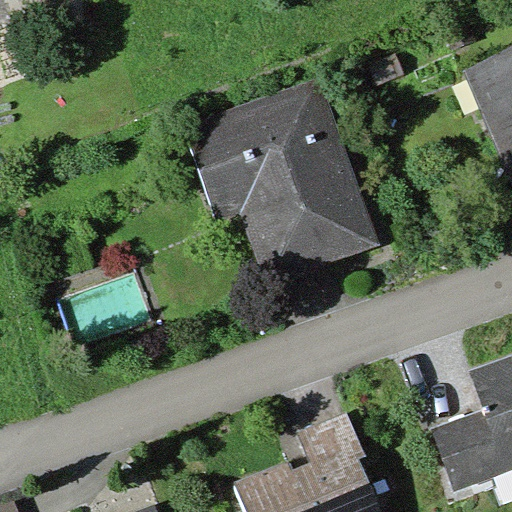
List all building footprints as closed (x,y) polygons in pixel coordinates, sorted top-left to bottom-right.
[(445,35),(452,50),(475,39),(468,24),(445,35)] [(368,64),(376,86),(404,76),(397,54),(368,64)] [(511,63),(475,80),(511,165),(511,63)] [(391,251),(331,99),(204,149),(238,233),(265,222),(292,290),(391,251)] [(429,431),(452,493),(511,470),(511,356),(469,372),(483,411),(429,431)] [(303,462),(231,493),(239,511),(376,511),(355,465),(366,460),(345,414),(292,438),(303,462)] [(0,511),(16,511),(12,501),(0,505),(0,511)]
